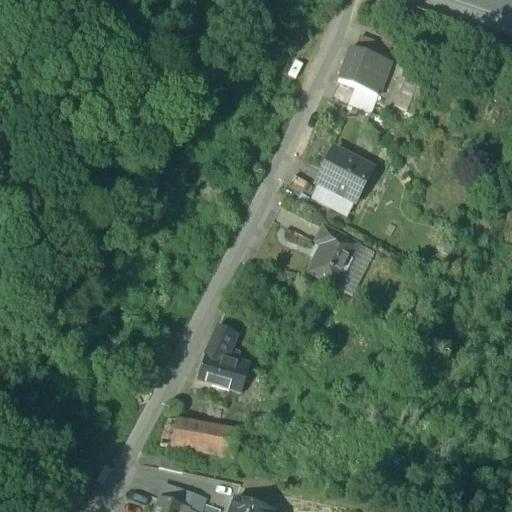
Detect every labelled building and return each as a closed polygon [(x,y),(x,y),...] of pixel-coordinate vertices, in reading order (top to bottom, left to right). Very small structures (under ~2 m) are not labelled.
[(389,67),(348,53),(337,85),(353,92),(364,96),(362,102),(375,106),(389,67)] [(408,70),(397,65),(390,83),(402,88),(408,70)] [(375,106),(362,102),(364,96),(353,92),(346,109),(370,119),(375,106)] [(369,174),(331,155),(324,171),(326,171),(317,188),(353,206),(369,174)] [(353,206),(317,188),(310,203),(346,221),(353,206)] [(357,249),(322,231),(314,246),(320,249),(306,277),(336,292),(357,249)] [(357,249),(336,292),(351,299),(372,256),(357,249)] [(230,352),(227,350),(230,343),(233,345),(235,340),(232,339),(233,336),(234,336),(216,328),(206,353),(196,384),(240,396),(248,367),(237,363),(240,355),(230,351),(230,352)] [(237,434),(167,422),(159,447),(232,460),(237,434)] [(184,463),(160,458),(158,470),(181,475),(184,463)] [(200,511),(204,502),(162,487),(157,501),(186,511),(200,511)] [(186,511),(157,501),(153,511),(186,511)] [(263,511),(236,502),(231,511),(263,511)]
